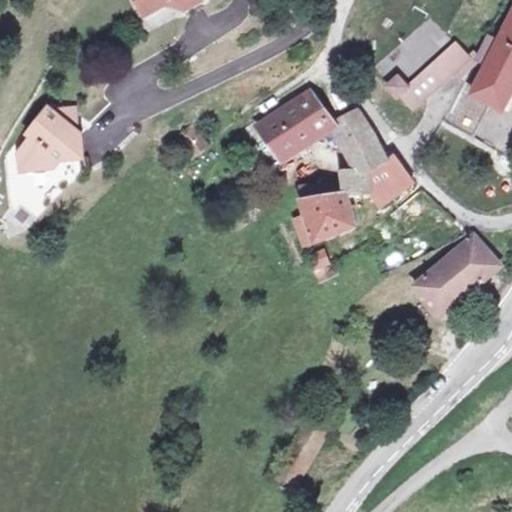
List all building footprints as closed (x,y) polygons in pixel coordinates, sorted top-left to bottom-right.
[(182,4),(179,0),(115,0),(125,17),(157,1),(164,14),(182,4)] [(445,92),(427,125),(456,141),(474,108),(485,114),(511,58),(511,0),(505,0),(482,45),(471,67),(456,97),(445,92)] [(452,60),(437,74),(443,80),(461,63),(471,67),(482,45),(472,41),(462,62),(457,56),(452,60)] [(390,89),(383,95),(385,97),(397,111),(437,74),(452,60),(438,45),(390,89)] [(383,95),(390,89),(381,79),(370,89),(381,100),(385,97),(383,95)] [(288,90),(235,121),(258,158),(310,128),(288,90)] [(52,112),(26,115),(53,137),(52,112)] [(338,112),(312,127),(327,152),(354,137),(338,112)] [(37,166),(58,165),(56,140),(53,137),(26,115),(24,113),(3,138),(6,142),(0,148),(0,176),(31,173),(37,166)] [(193,123),(177,134),(192,157),(209,146),(193,123)] [(362,149),(354,137),(327,152),(333,166),(362,149)] [(379,170),(362,149),(333,166),(320,174),(328,190),(338,209),(360,195),(379,170)] [(399,184),(383,166),(379,170),(360,195),(369,210),(399,184)] [(255,204),(246,189),(223,204),(232,219),(255,204)] [(350,233),(338,209),(328,190),(295,209),(300,219),(288,225),(304,255),(350,233)] [(478,269),(452,239),(428,261),(422,256),(405,270),(406,272),(402,276),(405,280),(393,292),(420,321),(478,269)] [(300,420),(278,483),(302,491),(324,428),(300,420)]
